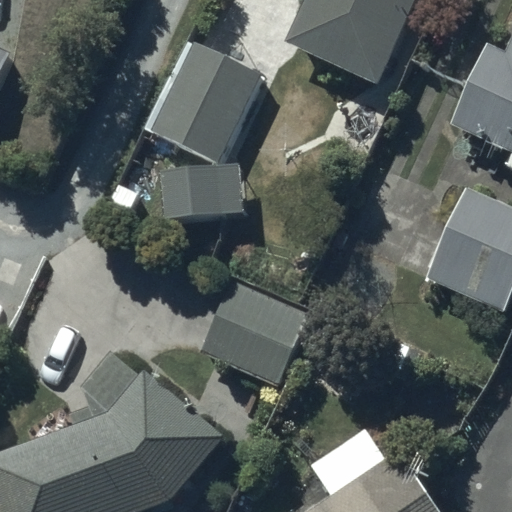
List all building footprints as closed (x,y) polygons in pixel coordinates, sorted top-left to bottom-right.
[(314,0),(293,45),(382,86),(421,0),(314,0)] [(187,43),(147,133),(222,166),(262,76),(187,43)] [(0,88),(15,56),(0,49),(0,88)] [(495,49),(458,130),(511,154),(511,56),(511,57),(495,49)] [(251,175),(170,181),(173,231),(255,226),(251,175)] [(511,209),(473,192),(433,282),(511,316),(511,312),(511,209)] [(317,325),(239,285),(204,353),(282,392),(317,325)] [(81,430),(0,459),(0,504),(2,511),(174,511),(178,511),(233,442),(119,356),(85,390),(96,410),(76,419),(81,430)] [(443,511),(405,455),(391,464),(370,433),(316,470),(337,501),(321,511),(443,511)]
